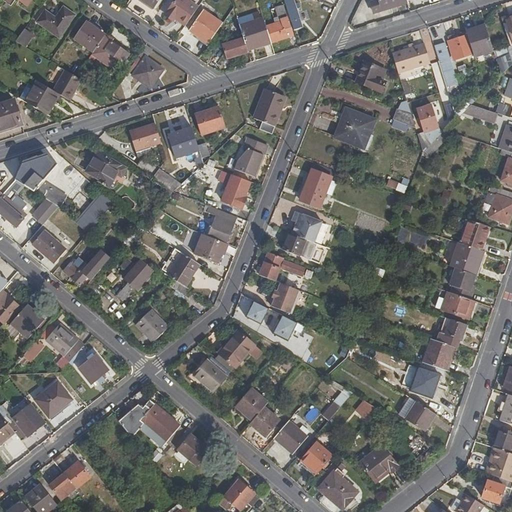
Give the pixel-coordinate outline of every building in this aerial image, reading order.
[(158,0),(140,0),(153,8),(158,0)] [(187,0),(175,0),(166,15),(174,21),(176,19),(178,16),(188,23),(199,8),(187,0)] [(284,0),(294,31),(303,28),(294,0),(284,0)] [(375,13),(407,3),(406,0),(379,0),(380,1),(371,4),(375,13)] [(279,24),(267,28),(272,44),(294,37),(288,21),(282,3),(274,5),(279,24)] [(37,22),(60,38),(75,16),(63,8),(56,19),(45,11),(37,22)] [(199,37),(209,44),(222,25),(203,12),(190,31),(199,37)] [(176,19),(186,26),(188,23),(178,16),(176,19)] [(249,51),(272,44),(267,28),(264,19),(241,27),(244,37),(249,51)] [(74,39),(93,52),(105,35),(86,22),(74,39)] [(475,57),(493,51),(486,26),(467,32),(468,37),(474,55),(475,57)] [(17,41),(26,47),(34,34),(26,29),(17,41)] [(112,40),(106,35),(92,55),(110,68),(116,60),(122,64),(128,55),(110,42),(112,40)] [(209,44),(199,37),(196,40),(207,47),(209,44)] [(244,37),(223,44),(228,59),(249,52),(249,51),(244,37)] [(455,61),(474,55),(468,37),(463,38),(458,40),(451,42),(454,49),(452,49),(455,61)] [(398,74),(431,65),(424,43),(391,54),(398,74)] [(447,89),(457,86),(443,43),(434,47),(447,89)] [(144,57),(151,62),(157,53),(150,49),(144,57)] [(151,62),(144,57),(132,75),(147,85),(154,84),(163,70),(151,62)] [(498,63),(504,73),(510,68),(511,66),(511,64),(508,58),(498,63)] [(377,79),(380,68),(365,62),(357,83),(382,93),(386,82),(382,81),(377,79)] [(385,70),(380,68),(377,79),(382,81),(385,70)] [(66,71),(53,92),(60,96),(69,102),(82,80),(76,77),(66,71)] [(406,76),(399,78),(405,96),(411,93),(406,76)] [(511,79),(510,79),(502,76),(501,76),(498,83),(507,87),(504,97),(511,99),(511,79)] [(48,115),(60,96),(53,92),(37,82),(24,102),(48,115)] [(457,86),(447,89),(450,98),(459,91),(457,86)] [(279,110),(284,97),(265,90),(254,119),(263,123),(260,130),(272,135),(282,111),(279,110)] [(471,97),(455,112),(457,119),(464,113),(472,105),(476,101),(471,97)] [(13,101),(0,105),(0,131),(20,125),(13,101)] [(511,108),(490,101),(488,111),(499,114),(510,118),(511,112),(511,108)] [(401,104),(399,110),(411,115),(407,104),(407,102),(401,104)] [(472,105),(464,113),(477,117),(480,108),(472,105)] [(220,107),(195,115),(202,136),(226,128),(220,107)] [(424,133),(417,135),(423,153),(425,151),(431,145),(443,133),(439,128),(432,107),(417,112),(424,133)] [(496,124),(499,114),(488,111),(480,108),(477,117),(496,124)] [(406,125),(415,128),(411,115),(399,110),(397,109),(394,120),(406,125)] [(348,110),(344,122),(370,132),(374,121),(348,110)] [(406,125),(394,120),(391,126),(404,131),(406,125)] [(369,135),(370,132),(344,122),(344,123),(341,123),(335,138),(359,147),(364,133),(369,135)] [(154,124),(146,127),(146,129),(130,134),(138,157),(152,152),(151,147),(161,144),(154,124)] [(511,153),(511,127),(509,126),(501,150),(502,150),(511,153)] [(430,156),(453,134),(445,131),(443,133),(431,145),(425,151),(430,156)] [(364,149),(369,135),(364,133),(359,147),(364,149)] [(176,160),(177,160),(200,152),(198,146),(195,135),(170,143),(176,160)] [(235,169),(255,177),(267,146),(248,139),(244,148),(249,150),(238,162),(235,169)] [(205,144),(198,146),(200,152),(203,159),(209,157),(205,144)] [(511,153),(502,150),(500,155),(508,158),(500,181),(511,184),(511,153)] [(125,168),(98,152),(87,171),(101,179),(100,181),(110,186),(117,173),(121,176),(125,168)] [(200,152),(177,160),(179,166),(195,161),(199,169),(204,164),(203,159),(200,152)] [(31,163),(21,168),(15,180),(43,198),(47,192),(39,187),(43,182),(58,166),(50,158),(41,162),(41,161),(32,165),(31,163)] [(312,171),(332,178),(335,171),(315,163),(312,171)] [(153,178),(174,192),(182,185),(160,169),(157,171),(153,178)] [(332,178),(312,171),(300,201),(320,208),(332,178)] [(245,198),(251,183),(223,172),(219,181),(229,184),(227,191),(233,193),(232,196),(237,198),(239,195),(245,198)] [(401,184),(407,187),(409,180),(403,178),(401,184)] [(208,191),(219,194),(223,184),(212,180),(208,191)] [(396,190),(399,183),(389,180),(386,186),(396,190)] [(57,207),(67,196),(43,182),(39,187),(47,192),(43,198),(46,200),(57,207)] [(399,183),(396,190),(404,193),(407,187),(401,184),(399,183)] [(511,192),(499,188),(490,185),(485,202),(493,205),(488,218),(509,225),(511,216),(511,192)] [(160,191),(169,197),(174,192),(164,186),(160,191)] [(101,193),(75,223),(88,234),(114,204),(101,193)] [(4,197),(0,201),(0,213),(16,227),(26,216),(4,197)] [(46,200),(32,216),(42,225),(57,207),(46,200)] [(409,212),(412,204),(406,201),(403,209),(409,212)] [(225,244),(236,217),(209,206),(207,212),(218,217),(210,238),(225,244)] [(306,240),(313,243),(321,222),(299,214),(296,223),(291,234),(306,240)] [(481,250),(489,227),(469,220),(461,244),(483,252),(484,251),(481,250)] [(45,230),(32,245),(54,264),(67,249),(45,230)] [(310,259),(319,263),(324,250),(315,247),(316,244),(313,243),(306,240),(291,234),(290,234),(284,249),(300,255),(310,259)] [(225,252),(228,245),(225,244),(210,238),(203,235),(195,255),(219,264),(224,251),(225,252)] [(475,276),(483,252),(461,244),(458,243),(450,267),(456,269),(475,276)] [(133,261),(136,256),(121,246),(117,250),(133,261)] [(168,277),(182,254),(175,249),(161,272),(168,277)] [(282,261),(283,258),(268,253),(259,276),(275,282),(280,269),(303,277),(306,270),(282,261)] [(186,288),(200,265),(182,254),(168,277),(173,280),(180,284),(186,288)] [(79,270),(77,268),(76,266),(73,264),(71,262),(64,271),(71,277),(74,280),(81,285),(88,277),(91,280),(108,261),(100,255),(88,269),(83,265),(83,266),(81,265),(79,266),(81,267),(79,270)] [(119,295),(124,301),(135,288),(138,291),(154,273),(140,261),(124,278),(130,283),(119,295)] [(472,286),(475,276),(456,269),(450,286),(453,287),(451,294),(471,300),(473,294),(469,293),(472,286)] [(189,299),(193,293),(186,288),(180,284),(176,290),(189,299)] [(285,286),(279,284),(271,305),(291,313),(299,292),(294,289),(285,286)] [(469,320),(476,302),(471,300),(451,294),(448,292),(446,299),(439,297),(435,308),(442,310),(442,311),(469,320)] [(7,300),(0,294),(0,293),(0,320),(4,324),(19,306),(9,298),(7,300)] [(249,301),(242,316),(257,323),(264,308),(249,301)] [(17,332),(27,341),(45,320),(34,310),(32,313),(25,307),(3,334),(11,341),(16,336),(15,335),(17,332)] [(152,309),(137,324),(154,342),(169,327),(152,309)] [(260,328),(286,338),(293,321),(266,311),(260,328)] [(461,342),(467,325),(446,318),(438,342),(454,347),(457,348),(459,342),(461,342)] [(54,333),(50,338),(47,341),(71,361),(84,345),(60,325),(54,333)] [(238,331),(219,354),(236,368),(248,354),(254,346),(238,331)] [(25,344),(27,341),(17,332),(15,335),(16,336),(25,344)] [(43,345),(37,340),(24,356),(29,361),(43,345)] [(446,371),(454,347),(438,342),(432,340),(424,363),(446,371)] [(248,354),(256,361),(263,353),(254,346),(248,354)] [(29,361),(24,356),(13,369),(18,373),(24,366),(26,367),(30,362),(29,361)] [(97,356),(80,370),(92,384),(109,371),(97,356)] [(189,377),(211,395),(226,378),(207,361),(202,366),(200,364),(189,377)] [(419,369),(412,391),(431,397),(439,375),(419,369)] [(57,383),(36,400),(50,418),(71,401),(57,383)] [(237,405),(253,420),(263,408),(266,405),(250,390),(237,405)] [(511,425),(511,396),(510,395),(508,403),(504,413),(502,422),(511,425)] [(425,431),(436,414),(417,403),(410,398),(399,415),(406,419),(425,431)] [(166,443),(180,427),(149,401),(146,405),(152,410),(142,421),(145,424),(141,429),(151,438),(155,433),(166,443)] [(500,401),(497,411),(504,413),(508,403),(500,401)] [(322,416),(328,421),(340,407),(334,402),(322,416)] [(355,413),(368,420),(377,409),(365,402),(355,413)] [(21,442),(45,423),(31,405),(26,409),(28,413),(16,423),(13,419),(8,424),(15,434),(21,442)] [(152,410),(146,405),(142,408),(138,405),(119,421),(132,438),(141,429),(145,424),(142,421),(152,410)] [(278,421),(263,408),(253,420),(250,423),(265,436),(278,421)] [(4,443),(15,434),(8,424),(2,416),(0,417),(0,444),(3,442),(4,443)] [(306,437),(288,423),(274,438),(292,453),(306,437)] [(185,431),(180,427),(166,443),(171,447),(185,431)] [(406,435),(411,431),(405,427),(397,435),(399,438),(392,443),(408,463),(415,457),(416,459),(428,450),(418,438),(412,442),(406,435)] [(191,435),(185,430),(185,431),(171,447),(166,453),(172,458),(174,455),(178,451),(191,435)] [(511,433),(501,430),(495,449),(497,449),(511,454),(511,449),(511,433)] [(209,451),(191,435),(178,451),(189,460),(196,466),(209,451)] [(302,461),(317,474),(332,457),(317,444),(302,461)] [(400,468),(382,446),(360,463),(374,481),(389,469),(393,473),(400,468)] [(493,448),(485,474),(488,475),(497,449),(495,449),(493,448)] [(497,449),(488,475),(494,477),(511,482),(511,454),(497,449)] [(189,460),(178,451),(174,455),(185,464),(189,460)] [(79,462),(64,474),(76,489),(91,477),(79,462)] [(347,508),(354,500),(352,498),(357,492),(334,473),(319,491),(333,502),(336,499),(347,508)] [(62,500),(76,489),(64,474),(50,485),(62,500)] [(509,498),(511,489),(511,482),(494,477),(492,482),(489,481),(483,498),(500,503),(503,493),(509,498)] [(237,511),(246,503),(251,507),(257,499),(253,495),(253,494),(238,480),(224,496),(225,497),(219,503),(229,511),(237,511)] [(38,511),(47,511),(56,505),(41,486),(27,497),(38,511)] [(458,499),(452,509),(456,511),(480,511),(484,506),(466,494),(461,501),(458,499)] [(344,511),(347,508),(336,499),(333,502),(344,511)] [(354,500),(347,508),(344,511),(348,511),(358,503),(354,500)] [(28,511),(21,502),(8,511),(28,511)]
